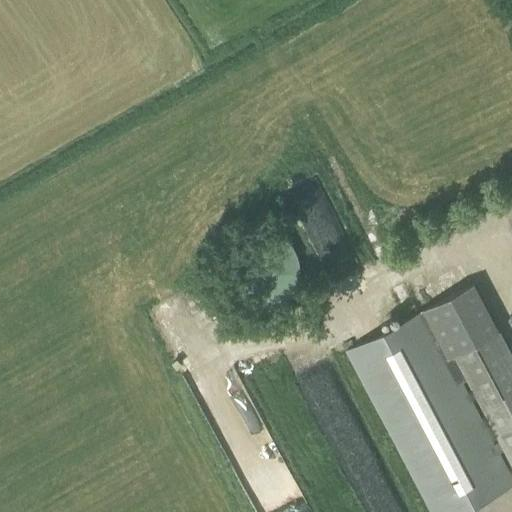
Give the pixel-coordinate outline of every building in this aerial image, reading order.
[(236,301),(244,304),(252,306),(260,306),(269,304),(277,301),(283,296),(289,289),(293,282),(295,274),(296,265),(295,257),(292,249),(287,242),(281,236),(273,232),(265,229),(257,228),(248,229),(240,231),(233,236),(227,241),(222,248),(219,256),(217,265),(218,273),(220,281),(224,289),(229,295),(236,301)] [(511,278),(502,282),(511,309),(511,278)] [(161,336),(200,321),(191,298),(152,313),(161,336)] [(459,511),(511,484),(511,476),(499,451),(495,444),(461,379),(457,372),(424,309),(345,350),(307,371),(381,511),(459,511)] [(457,372),(461,379),(468,375),(502,440),(495,444),(499,451),(506,448),(511,459),(511,354),(499,330),(456,353),(464,368),(457,372)]
